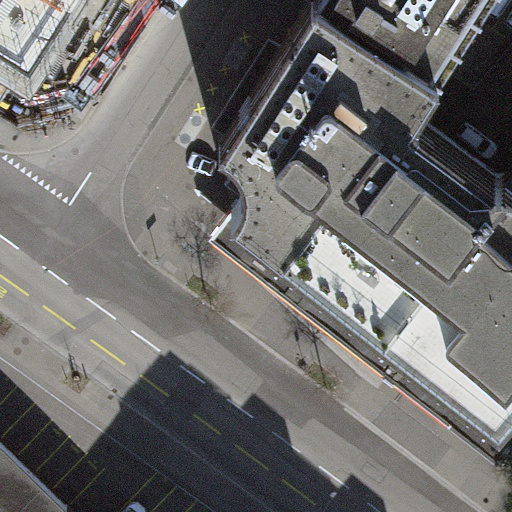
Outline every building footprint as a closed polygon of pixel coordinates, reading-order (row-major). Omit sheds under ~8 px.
[(42,0),(0,0),(0,55),(5,59),(42,0)] [(511,163),(511,165),(496,174),(408,108),(439,68),(331,0),(301,0),(217,127),(242,154),(246,171),(242,189),(235,201),(477,397),(503,418),(511,406),(511,163)] [(482,0),(331,0),(439,68),(482,0)] [(511,406),(503,418),(235,201),(211,230),(501,463),(511,450),(511,406)] [(0,511),(73,511),(0,437),(0,511)]
